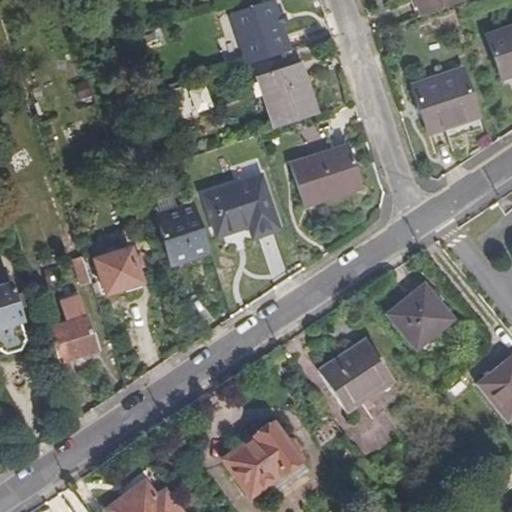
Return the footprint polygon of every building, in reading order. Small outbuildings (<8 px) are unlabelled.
[(250,63),(292,48),(275,0),(269,0),(231,14),(250,63)] [(416,0),(421,13),(458,0),(416,0)] [(170,30),(168,23),(146,31),(150,43),(166,37),(165,32),(170,30)] [(511,71),(511,24),(484,33),(498,76),(511,71)] [(280,127),(320,112),(303,61),(261,75),(280,127)] [(483,111),(468,66),(419,82),(434,128),(483,111)] [(83,101),(95,97),(90,82),(78,86),(83,101)] [(203,83),(186,90),(194,113),(212,107),(203,83)] [(185,159),(196,155),(190,138),(178,142),(185,159)] [(365,183),(352,143),(296,162),(310,203),(365,183)] [(283,228),(266,176),(209,196),(223,236),(251,227),(255,237),(283,228)] [(161,204),(165,216),(183,210),(179,199),(161,204)] [(177,263),(215,251),(199,205),(183,210),(165,216),(161,217),(177,263)] [(148,280),(135,245),(100,258),(111,293),(129,287),(131,289),(146,284),(146,281),(148,280)] [(81,287),(92,284),(83,258),(73,262),(81,287)] [(0,349),(3,348),(6,354),(10,356),(29,348),(32,343),(8,271),(0,273),(0,349)] [(451,317),(423,284),(388,313),(415,346),(451,317)] [(50,330),(62,364),(99,352),(80,300),(65,305),(71,322),(50,330)] [(394,379),(367,337),(320,370),(346,412),(394,379)] [(511,355),(477,384),(507,421),(511,416),(511,355)] [(284,436),(273,420),(231,451),(258,489),(301,457),(297,452),(300,449),(300,444),(293,435),(288,434),(284,436)] [(182,511),(154,473),(146,479),(150,485),(128,501),(124,496),(108,507),(111,511),(182,511)]
